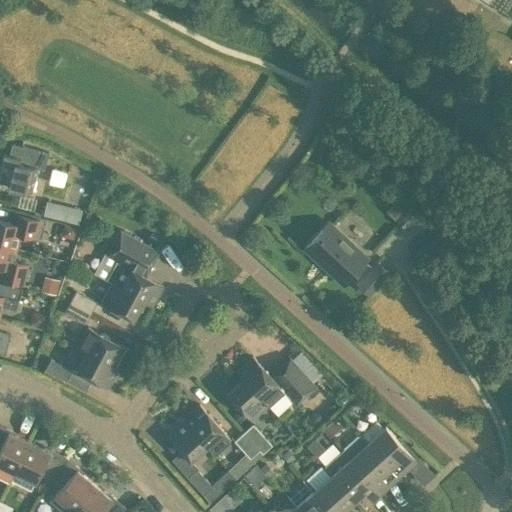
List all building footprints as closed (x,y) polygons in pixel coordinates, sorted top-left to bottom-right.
[(510,0),(509,0),(499,0),(494,7),(502,12),(510,0)] [(47,152),(21,145),(18,156),(2,153),(0,161),(0,179),(7,181),(6,186),(33,193),(37,180),(33,179),(36,168),(43,169),(47,152)] [(78,223),(81,209),(46,200),(43,215),(78,223)] [(406,207),(394,219),(406,230),(418,218),(406,207)] [(0,219),(0,243),(15,248),(19,234),(33,238),(38,220),(15,214),(12,223),(0,219)] [(366,257),(328,222),(304,248),(342,284),(352,273),(359,280),(356,283),(367,294),(388,272),(376,261),(371,267),(364,260),(366,257)] [(63,223),(61,235),(73,238),(75,226),(63,223)] [(151,305),(162,285),(146,276),(159,250),(119,229),(112,243),(105,255),(116,260),(106,280),(111,282),(111,283),(120,288),(142,300),(151,305)] [(12,260),(15,248),(0,243),(0,265),(2,266),(0,272),(0,278),(22,284),(27,264),(12,260)] [(43,279),(41,290),(53,292),(55,281),(43,279)] [(0,307),(0,306),(15,310),(21,288),(0,283),(0,307)] [(142,300),(120,288),(111,283),(100,302),(132,319),(142,300)] [(76,290),(70,301),(91,313),(97,301),(76,290)] [(85,324),(91,313),(70,301),(64,312),(85,324)] [(87,326),(77,346),(117,368),(117,367),(108,362),(119,344),(87,326)] [(9,333),(0,330),(0,353),(4,354),(9,333)] [(106,388),(117,368),(77,346),(76,346),(85,351),(75,370),(106,388)] [(314,386),(314,385),(289,357),(269,375),(252,355),(235,370),(266,405),(277,395),(282,401),(288,396),(295,403),(307,392),(314,386)] [(65,380),(70,370),(50,359),(44,369),(65,380)] [(250,420),(266,405),(235,370),(235,371),(242,378),(226,393),(250,420)] [(318,390),(314,386),(307,392),(311,397),(318,390)] [(229,438),(198,404),(182,419),(213,453),(229,438)] [(213,453),(182,419),(166,433),(190,460),(206,445),(213,453)] [(324,429),(329,435),(338,427),(332,421),(324,429)] [(252,424),(243,432),(261,453),(270,445),(252,424)] [(9,429),(0,425),(0,479),(8,483),(10,480),(28,441),(8,431),(9,429)] [(400,443),(384,426),(366,442),(398,477),(408,467),(422,484),(432,475),(402,441),(400,443)] [(252,461),(261,453),(243,432),(233,440),(252,461)] [(342,451),(380,493),(398,477),(366,442),(359,435),(342,451)] [(38,474),(49,480),(65,456),(50,449),(49,451),(28,441),(10,480),(30,490),(38,474)] [(287,449),(282,454),(289,462),(294,456),(287,449)] [(324,467),(330,474),(354,500),(363,492),(371,501),(380,493),(342,451),(324,467)] [(77,467),(65,456),(49,480),(59,488),(54,495),(49,501),(64,511),(67,511),(94,484),(76,469),(77,467)] [(265,462),(260,467),(267,475),(272,470),(265,462)] [(202,495),(212,486),(196,468),(186,477),(202,495)] [(354,500),(330,474),(313,490),(332,511),(347,511),(345,508),(354,500)] [(111,497),(110,498),(94,484),(67,511),(123,511),(125,510),(111,497)] [(332,511),(313,490),(295,507),(297,511),(332,511)] [(211,505),(208,508),(212,511),(228,511),(231,510),(220,497),(211,505)]
